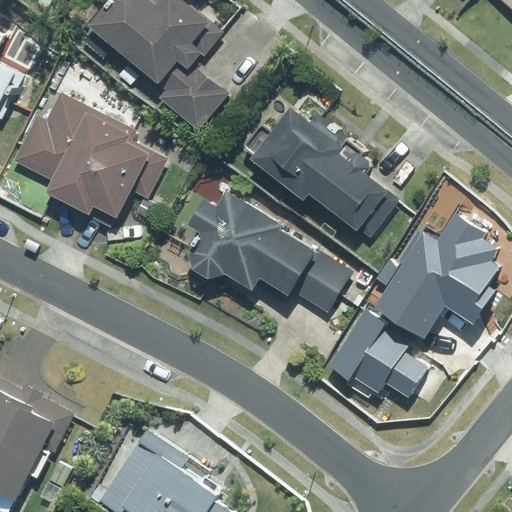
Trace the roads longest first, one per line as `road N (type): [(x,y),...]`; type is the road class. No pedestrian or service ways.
road 1 (residential): [(404,511),(223,371),(0,258)]
road 2 (residential): [(511,164),(311,0)]
road 3 (residential): [(366,0),(511,118)]
road 4 (residential): [(422,511),(511,398)]
